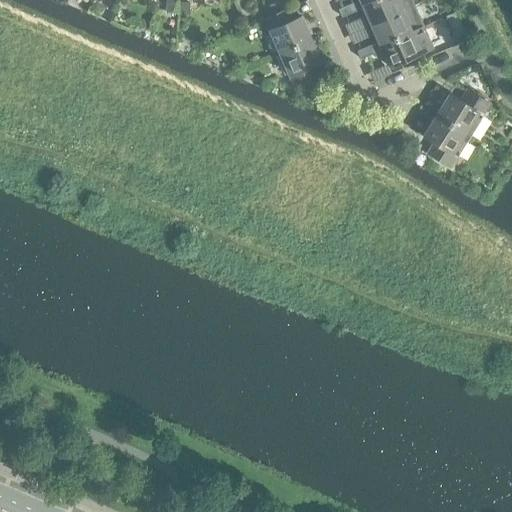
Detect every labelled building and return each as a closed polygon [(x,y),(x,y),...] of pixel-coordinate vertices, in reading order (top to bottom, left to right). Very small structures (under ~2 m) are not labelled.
[(166,0),(165,13),(176,14),(176,0),(166,0)] [(363,7),(371,24),(414,5),(411,0),(367,0),(361,3),(360,0),(357,0),(349,4),(352,11),(363,7)] [(178,2),(178,14),(189,15),(190,3),(178,2)] [(275,3),(266,7),(269,15),(279,11),(275,3)] [(338,8),(342,16),(352,11),(349,4),(338,8)] [(371,24),(378,41),(380,45),(423,26),(414,5),(371,24)] [(264,18),(269,29),(279,52),(311,38),(301,15),(294,18),(289,7),(264,18)] [(466,33),(456,11),(445,15),(455,38),(466,33)] [(432,47),(423,26),(380,45),(378,41),(368,45),(371,53),(375,51),(377,57),(384,54),(389,66),(432,47)] [(314,64),(321,60),(311,38),(279,52),(289,75),(294,86),(319,75),(314,64)] [(371,53),(368,45),(357,50),(360,58),(371,53)] [(436,113),(471,135),(484,114),(483,113),(489,103),(467,88),(460,99),(449,92),(436,113)] [(457,156),(471,135),(436,113),(423,134),(434,141),(427,152),(450,166),(457,155),(457,156)]
